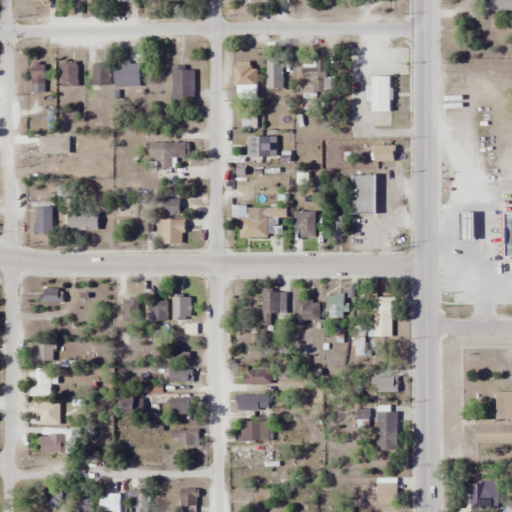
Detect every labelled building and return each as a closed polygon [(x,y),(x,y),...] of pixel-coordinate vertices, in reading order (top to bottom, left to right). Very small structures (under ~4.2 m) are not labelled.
[(511,0),(483,0),(483,13),(511,12),(511,0)] [(266,61),(266,89),(282,89),(282,61),(266,61)] [(311,92),(333,92),(333,61),(302,61),(302,80),(311,80),(311,92)] [(113,84),(139,84),(139,62),(113,62),(113,84)] [(256,62),(234,62),(234,88),(256,88),(256,62)] [(30,93),(44,93),(44,64),(30,64),(30,93)] [(77,86),(77,64),(61,64),(61,86),(77,86)] [(110,86),(110,65),(92,65),(92,86),(110,86)] [(171,101),(193,101),(193,67),(171,67),(171,101)] [(390,77),(371,77),(371,112),(390,112),(390,77)] [(256,128),(256,114),(242,114),(242,128),(256,128)] [(276,136),(247,136),(247,157),(276,157),(276,136)] [(172,168),(172,159),(187,159),(187,143),(148,143),(148,168),(172,168)] [(395,146),(375,146),(375,163),(395,163),(395,146)] [(376,176),(349,176),(349,215),(376,215),(376,176)] [(179,200),(165,200),(165,215),(179,215),(179,200)] [(36,205),(36,234),(52,234),(52,205),(36,205)] [(68,231),(98,231),(98,212),(68,212),(68,231)] [(315,239),(315,212),(294,212),(294,230),(299,230),(299,239),(315,239)] [(459,241),(474,241),(474,212),(459,212),(459,241)] [(511,213),(501,213),(501,258),(511,258),(511,213)] [(240,238),(276,238),(276,217),(240,217),(240,238)] [(184,220),(158,220),(158,244),(184,244),(184,220)] [(40,303),(58,303),(58,289),(40,289),(40,303)] [(193,315),(193,291),(177,291),(177,315),(193,315)] [(270,315),(286,315),(286,291),(262,291),(262,325),(270,324),(270,315)] [(310,295),(294,295),(294,321),(319,321),(319,303),(310,303),(310,295)] [(327,295),(327,316),(344,316),(344,295),(327,295)] [(138,296),(122,296),(122,323),(138,323),(138,296)] [(393,337),(393,298),(374,298),(374,337),(393,337)] [(151,321),(167,321),(167,300),(151,300),(151,321)] [(54,340),(34,340),(33,361),(53,362),(54,340)] [(170,382),(191,382),(191,368),(170,368),(170,382)] [(270,370),(243,370),(243,386),(270,386),(270,370)] [(50,376),(30,376),(30,395),(50,395),(50,376)] [(398,378),(371,378),(371,393),(398,393),(398,378)] [(475,443),(511,443),(511,391),(495,391),(495,422),(475,421),(475,443)] [(268,395),(239,395),(239,410),(268,410),(268,395)] [(143,415),(143,398),(120,398),(120,415),(143,415)] [(169,414),(190,414),(190,398),(169,398),(169,414)] [(51,404),(33,404),(33,417),(51,417),(51,404)] [(397,450),(397,413),(376,413),(376,450),(397,450)] [(269,442),(269,422),(242,422),(242,434),(234,434),(234,442),(269,442)] [(74,454),(74,429),(39,429),(39,454),(74,454)] [(175,446),(198,446),(198,430),(175,430),(175,446)] [(248,466),(266,466),(266,451),(248,451),(248,466)] [(498,483),(459,482),(458,511),(469,511),(469,509),(498,510),(498,483)] [(397,506),(397,484),(376,484),(376,506),(397,506)] [(196,511),(197,489),(181,489),(180,511),(196,511)] [(48,490),(47,505),(60,506),(61,491),(48,490)] [(147,511),(148,490),(130,490),(130,511),(147,511)] [(119,511),(119,494),(100,494),(100,511),(119,511)] [(77,511),(91,511),(91,497),(77,497),(77,511)]
